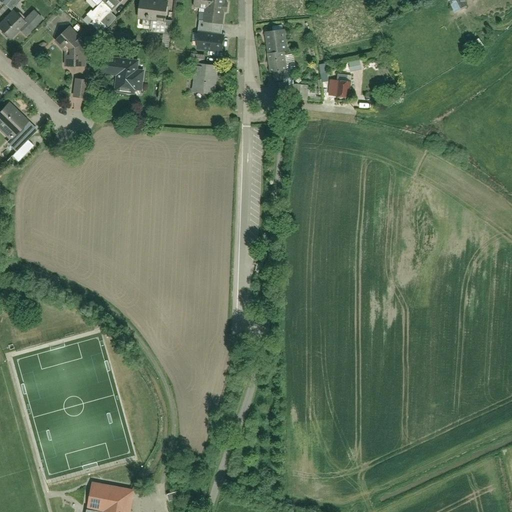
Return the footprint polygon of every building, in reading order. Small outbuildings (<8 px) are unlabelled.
[(113,16),(109,11),(121,0),(95,0),(100,5),(86,18),(96,30),(113,16)] [(150,25),(150,35),(168,36),(169,20),(162,19),(163,1),(137,0),(135,24),(150,25)] [(203,9),(202,21),(223,23),(226,24),(229,0),(193,0),(193,7),(203,9)] [(447,0),(453,12),(467,5),(464,0),(447,0)] [(0,36),(9,44),(19,33),(26,40),(41,22),(31,12),(22,22),(11,12),(0,24),(0,36)] [(202,21),(199,21),(198,32),(223,34),(223,23),(202,21)] [(65,51),(64,66),(88,66),(86,44),(70,26),(54,41),(65,51)] [(284,29),(265,32),(272,75),(286,73),(283,53),(288,52),(284,29)] [(196,49),(222,52),(224,35),(223,34),(198,32),(196,49)] [(101,72),(117,75),(115,90),(134,93),(135,89),(142,90),(145,70),(139,69),(140,60),(104,54),(101,72)] [(357,59),(346,62),(348,71),(359,68),(357,59)] [(359,63),(361,72),(378,68),(376,59),(359,63)] [(194,63),(192,92),(215,94),(218,65),(194,63)] [(317,68),(318,83),(331,82),(330,67),(317,68)] [(76,78),(73,97),(80,99),(82,80),(76,78)] [(328,82),(328,101),(348,100),(347,82),(328,82)] [(279,83),(279,100),(310,101),(310,84),(279,83)] [(4,105),(0,108),(0,134),(7,141),(23,122),(4,105)] [(6,145),(14,153),(25,141),(16,133),(6,145)] [(129,511),(134,490),(87,482),(83,508),(103,511),(102,511),(129,511)]
